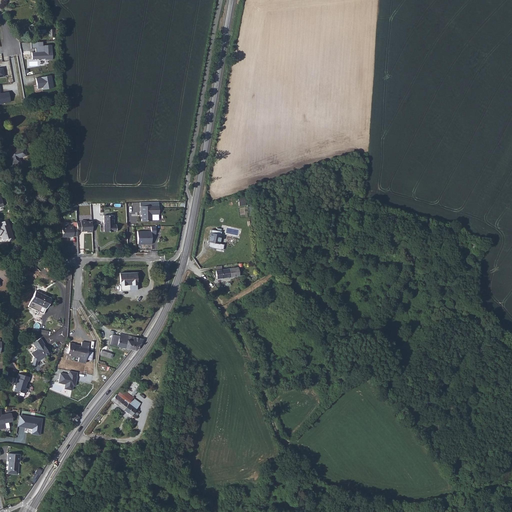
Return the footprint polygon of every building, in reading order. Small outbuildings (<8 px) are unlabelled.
[(52,59),(52,44),(44,45),(45,51),(32,52),(33,59),(45,58),(45,59),(52,59)] [(54,87),(52,75),(36,77),(38,88),(43,88),(43,89),(54,87)] [(0,103),(11,102),(9,91),(2,92),(0,85),(0,84),(0,103)] [(9,151),(12,163),(19,161),(18,157),(26,155),(24,147),(9,151)] [(159,206),(140,206),(140,212),(141,212),(141,221),(152,221),(152,214),(159,214),(159,206)] [(105,232),(115,231),(115,224),(112,224),(112,215),(105,215),(105,232)] [(13,238),(8,219),(0,220),(0,232),(2,241),(13,238)] [(83,222),(78,222),(78,231),(93,231),(93,222),(89,222),(89,221),(83,221),(83,222)] [(73,230),(73,224),(61,225),(62,237),(77,236),(77,230),(73,230)] [(156,226),(151,227),(151,231),(137,231),(137,244),(143,244),(151,244),(151,234),(156,234),(156,226)] [(223,231),(214,230),(210,248),(219,250),(223,231)] [(492,240),(481,237),(468,234),(466,242),(485,248),(485,246),(489,247),(492,240)] [(242,269),(218,272),(218,280),(242,277),(242,269)] [(136,272),(120,273),(120,285),(129,284),(129,287),(137,287),(136,272)] [(30,312),(45,319),(53,303),(38,296),(30,312)] [(132,350),(140,338),(120,333),(120,336),(113,334),(110,344),(132,350)] [(41,338),(33,343),(37,349),(31,353),(34,357),(36,358),(38,361),(44,357),(45,355),(49,353),(45,346),(46,345),(41,338)] [(134,350),(136,351),(143,339),(141,339),(140,338),(132,350),(134,350)] [(92,348),(84,347),(84,351),(77,350),(77,349),(72,349),(71,360),(74,360),(73,362),(83,363),(82,367),(90,368),(92,348)] [(100,355),(112,358),(114,353),(102,350),(100,355)] [(78,372),(69,371),(68,375),(60,373),(58,383),(64,384),(64,388),(73,390),(73,386),(75,387),(78,372)] [(31,377),(20,373),(18,378),(18,377),(16,382),(17,382),(14,390),(18,392),(20,391),(25,393),(27,388),(26,386),(28,381),(29,381),(31,377)] [(126,399),(116,393),(112,399),(137,416),(141,410),(129,402),(131,399),(128,397),(126,399)] [(13,421),(12,412),(2,414),(1,408),(0,408),(0,428),(5,428),(4,423),(13,421)] [(99,412),(94,417),(99,422),(104,416),(99,412)] [(72,414),(71,413),(66,416),(75,423),(79,417),(75,413),(74,413),(72,414)] [(43,419),(19,415),(18,426),(31,429),(31,434),(40,435),(43,419)] [(11,473),(20,474),(21,465),(23,465),(24,458),(12,456),(10,463),(12,463),(11,473)]
